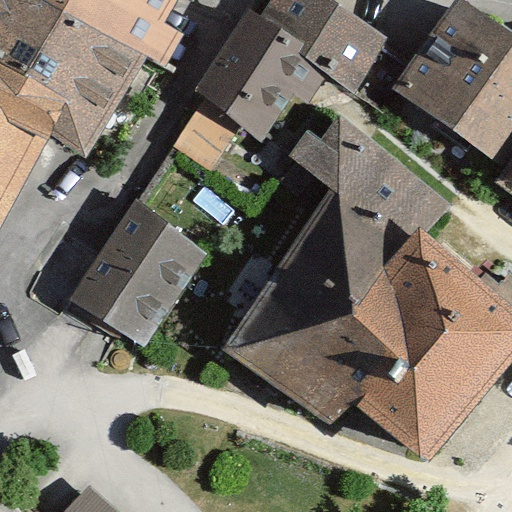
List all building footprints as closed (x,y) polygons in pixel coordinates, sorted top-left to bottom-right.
[(37,139),(76,159),(132,54),(31,0),(0,0),(0,67),(59,98),(37,139)] [(161,0),(31,0),(132,54),(159,68),(175,38),(149,23),(161,0)] [(230,20),(185,96),(257,147),(285,97),(304,109),(320,83),(342,98),(381,44),(315,0),(273,0),(258,27),(230,20)] [(511,151),(511,55),(446,13),(386,100),(496,175),(511,151)] [(0,208),(37,139),(59,98),(0,67),(0,208)] [(326,194),(217,356),(321,429),(344,411),(417,461),(511,341),(511,309),(418,243),(440,213),(332,121),(297,173),(326,194)] [(485,190),(511,205),(511,151),(496,175),(485,190)] [(196,263),(125,214),(62,305),(140,351),(196,263)] [(110,511),(88,491),(66,511),(110,511)]
